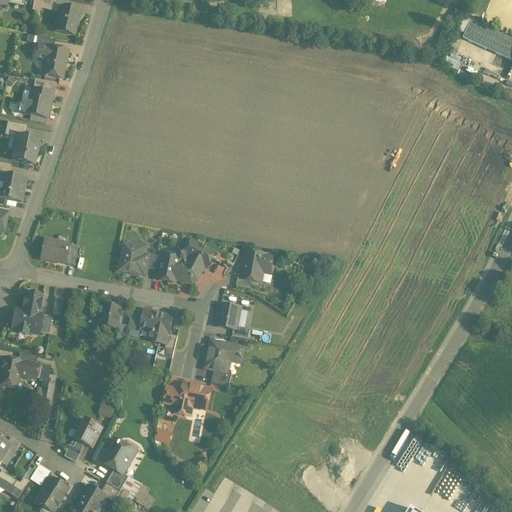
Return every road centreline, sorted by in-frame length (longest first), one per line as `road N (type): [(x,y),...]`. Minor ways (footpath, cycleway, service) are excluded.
road 1 (residential): [(511,236),(349,511)]
road 2 (residential): [(13,270),(104,0)]
road 3 (residential): [(13,270),(201,307)]
